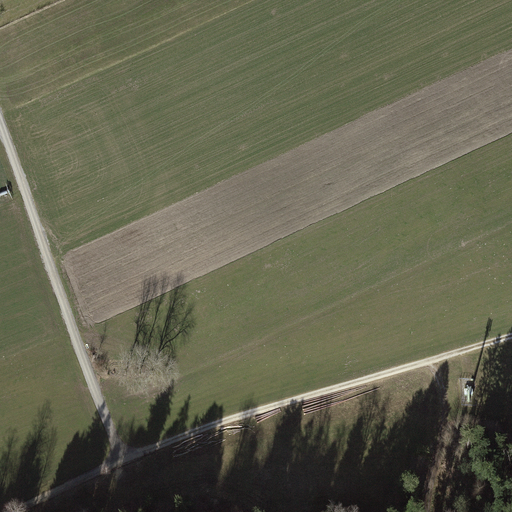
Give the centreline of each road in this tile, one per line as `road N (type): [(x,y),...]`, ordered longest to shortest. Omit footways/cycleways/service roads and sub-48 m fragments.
road 1 (track): [(511,335),(245,414),(120,459),(16,511)]
road 2 (track): [(0,126),(120,459)]
road 3 (track): [(425,362),(439,379),(441,425),(426,511)]
